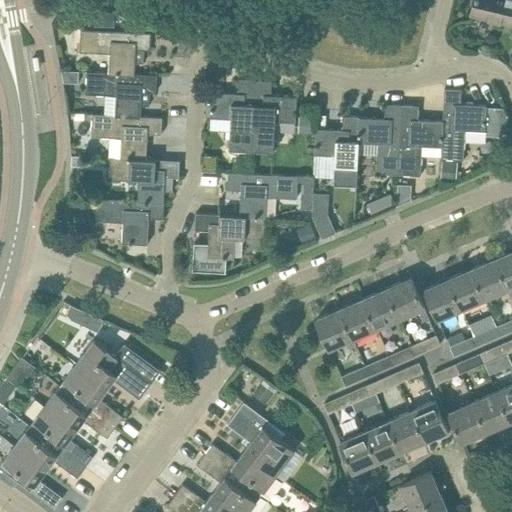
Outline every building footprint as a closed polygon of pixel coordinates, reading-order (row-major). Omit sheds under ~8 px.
[(511,0),(474,0),(469,21),(470,21),(471,16),(511,25),(511,24),(511,0)] [(110,53),(109,73),(135,74),(135,62),(143,62),(144,49),(150,50),(151,33),(81,29),(80,52),(110,53)] [(116,96),(115,115),(140,116),(141,105),(149,105),(150,92),(156,92),(157,75),(135,74),(109,73),(87,71),(86,94),(116,96)] [(229,148),(251,149),(255,79),(238,79),(237,93),(212,91),(210,117),(231,118),(229,148)] [(255,79),(251,149),(274,150),(275,121),(296,122),(297,96),(271,94),(272,80),(255,79)] [(441,147),(441,159),(463,160),(465,130),(485,131),(485,135),(502,136),(503,133),(511,133),(511,127),(504,109),(486,108),(487,105),(461,104),(461,89),(444,89),(443,120),(441,147)] [(385,118),(359,116),(358,142),(378,143),(376,173),(398,174),(401,104),(385,104),(385,118)] [(419,105),(401,104),(398,174),(421,176),(422,146),(441,147),(442,120),(418,119),(419,105)] [(121,138),(120,157),(146,159),(147,134),(162,134),(162,117),(140,116),(115,115),(93,114),(92,137),(121,138)] [(358,142),(359,116),(343,115),(342,129),(316,128),(315,154),(335,155),(333,185),(356,186),(358,142)] [(139,181),(138,200),(164,202),(164,190),(173,190),(174,177),(179,177),(180,160),(146,159),(120,157),(110,157),(109,179),(139,181)] [(241,190),(239,215),(265,216),(266,196),(296,198),(297,176),(248,173),(228,172),(227,189),(241,190)] [(164,202),(138,200),(94,198),(93,221),(123,222),(122,242),(148,244),(149,218),(163,219),(164,202)] [(82,200),(73,201),(74,210),(82,210),(82,200)] [(193,241),(193,265),(223,266),(223,257),(234,258),(234,237),(265,240),(265,217),(196,213),(195,230),(209,230),(208,242),(193,241)] [(327,213),(314,219),(322,238),(335,232),(327,213)] [(511,250),(496,258),(509,287),(511,285),(511,250)] [(496,258),(472,268),(485,298),(509,287),(496,258)] [(472,268),(448,278),(461,308),(485,298),(472,268)] [(411,277),(387,287),(400,317),(424,307),(411,277)] [(461,308),(448,278),(425,289),(437,318),(461,308)] [(387,287),(363,298),(376,327),(400,317),(387,287)] [(363,298),(340,308),(353,338),(376,327),(363,298)] [(71,304),(65,317),(76,322),(82,309),(71,304)] [(353,338),(340,308),(316,318),(329,348),(353,338)] [(511,319),(497,326),(501,335),(511,330),(511,319)] [(497,326),(473,336),(477,346),(501,335),(497,326)] [(436,335),(412,345),(416,355),(440,345),(436,335)] [(477,346),(473,336),(450,346),(454,356),(477,346)] [(94,339),(74,365),(106,389),(113,379),(139,398),(152,382),(137,371),(146,359),(124,343),(115,355),(94,339)] [(504,343),(480,353),(485,362),(508,353),(504,343)] [(412,345),(389,356),(393,365),(416,355),(412,345)] [(480,353),(457,363),(461,372),(485,362),(480,353)] [(389,356),(365,366),(369,375),(393,365),(389,356)] [(419,362),(395,373),(399,383),(423,372),(419,362)] [(457,363),(433,373),(437,382),(461,372),(457,363)] [(74,365),(59,385),(75,397),(71,403),(78,408),(86,397),(95,403),(91,409),(115,427),(123,417),(99,399),(106,389),(74,365)] [(369,375),(365,366),(341,376),(345,386),(369,375)] [(395,373),(371,383),(375,393),(399,383),(395,373)] [(371,383),(348,393),(352,403),(375,393),(371,383)] [(511,384),(496,391),(509,421),(511,419),(511,384)] [(59,385),(45,405),(76,429),(83,419),(108,438),(115,427),(91,409),(95,403),(86,397),(78,408),(71,403),(75,397),(59,385)] [(496,391),(473,401),(486,431),(509,421),(496,391)] [(348,393),(324,404),(328,413),(352,403),(348,393)] [(435,400),(411,411),(424,440),(448,430),(435,400)] [(251,442),(244,451),(276,475),(295,449),(264,426),(269,420),(243,401),(227,424),(251,442)] [(486,431),(473,401),(449,411),(462,441),(486,431)] [(45,405),(29,425),(45,437),(42,442),(50,448),(58,438),(65,444),(61,449),(85,467),(93,457),(69,439),(76,429),(45,405)] [(411,411),(387,421),(400,450),(424,440),(411,411)] [(387,421),(364,431),(377,461),(400,450),(387,421)] [(29,425),(14,446),(46,469),(53,460),(77,478),(85,467),(61,449),(65,444),(58,438),(50,448),(42,442),(45,437),(29,425)] [(377,461),(364,431),(340,441),(353,471),(377,461)] [(212,443),(204,454),(229,472),(225,477),(233,483),(241,473),(249,478),(245,484),(261,496),(276,475),(244,451),(236,461),(212,443)] [(46,469),(14,446),(0,464),(0,467),(1,468),(19,481),(55,508),(63,497),(39,479),(46,469)] [(221,482),(214,492),(240,511),(248,511),(261,496),(245,484),(249,478),(241,473),(233,483),(225,477),(229,472),(204,454),(197,464),(221,482)] [(1,468),(0,468),(0,477),(14,488),(19,481),(1,468)] [(401,484),(412,508),(441,495),(431,472),(401,484)] [(182,484),(174,494),(198,511),(240,511),(214,492),(206,502),(182,484)] [(176,511),(198,511),(174,494),(166,504),(176,511)] [(412,508),(413,511),(448,511),(441,495),(412,508)] [(369,511),(380,511),(374,496),(364,500),(369,511)]
